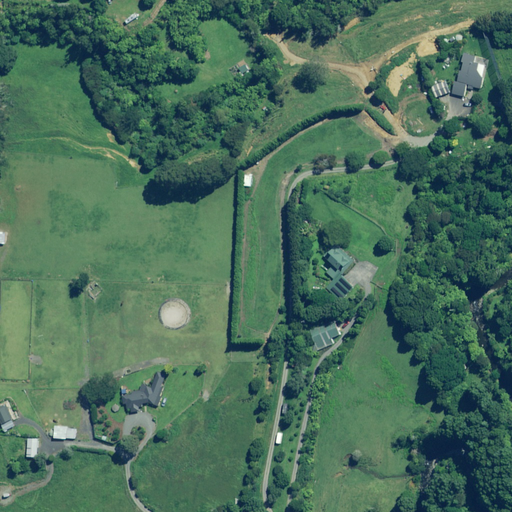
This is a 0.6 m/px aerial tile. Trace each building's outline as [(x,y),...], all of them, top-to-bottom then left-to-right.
[(475,55),(464,52),(462,61),(463,61),(461,70),(460,69),(457,81),(454,80),(451,93),(463,95),(465,87),(471,88),(472,86),(480,87),(485,64),(474,62),(475,55)] [(446,85),(445,81),(431,86),(435,97),(451,91),(448,85),(446,85)] [(351,259),(334,244),(323,256),(332,264),(326,272),(333,279),(326,287),(339,300),(352,287),(340,275),(346,269),(344,267),(351,259)] [(97,285),(93,280),(84,289),(89,294),(97,285)] [(339,334),(333,320),(309,330),(314,344),(312,345),(314,351),(332,343),(330,338),(339,334)] [(299,357),(293,356),(290,366),(296,367),(299,357)] [(139,390),(131,391),(131,394),(120,395),(121,404),(125,403),(125,408),(129,408),(129,412),(138,410),(137,404),(147,402),(158,406),(162,397),(159,396),(162,387),(160,386),(165,374),(157,371),(151,387),(144,385),(139,390)] [(14,425),(4,404),(0,405),(0,424),(3,430),(14,425)] [(76,429),(66,428),(65,438),(75,439),(76,429)] [(37,439),(27,438),(26,456),(36,457),(37,439)]
